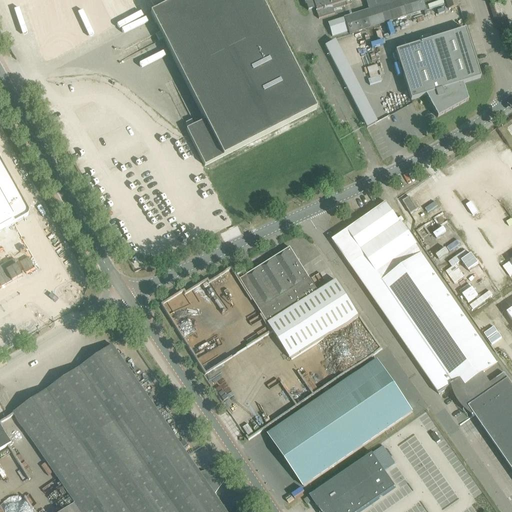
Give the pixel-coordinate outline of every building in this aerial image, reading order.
[(14,0),(30,53),(135,23),(127,0),(14,0)] [(177,0),(151,14),(160,33),(156,35),(159,41),(164,39),(205,121),(195,126),(192,122),(186,125),(188,129),(186,130),(205,166),(317,109),(261,0),(177,0)] [(303,0),(305,3),(306,2),(307,8),(308,11),(316,8),(318,17),(319,19),(335,14),(334,12),(334,10),(351,5),(350,1),(352,0),(365,0),(369,11),(345,19),(349,31),(349,32),(350,34),(416,13),(425,10),(421,0),(303,0)] [(445,0),(448,10),(458,7),(455,0),(445,0)] [(465,29),(395,51),(411,100),(426,96),(438,118),(468,101),(463,84),(481,78),(465,29)] [(0,231),(0,232),(0,231),(5,228),(5,229),(18,222),(19,221),(20,221),(20,220),(21,219),(21,218),(21,217),(21,216),(21,215),(20,214),(0,178),(0,231)] [(410,197),(403,201),(411,214),(418,210),(410,197)] [(454,385),(458,391),(498,364),(416,245),(401,224),(400,225),(400,224),(404,221),(402,217),(398,220),(387,203),(333,241),(439,395),(454,385)] [(238,276),(290,359),(299,353),(350,321),(359,316),(337,281),(319,292),(291,248),(248,275),(245,271),(238,276)] [(479,264),(472,255),(462,262),(469,271),(479,264)] [(511,261),(503,268),(510,277),(511,275),(511,261)] [(478,296),(472,289),(463,295),(468,303),(478,296)] [(485,334),(488,339),(497,332),(494,327),(485,334)] [(489,340),(492,345),(502,338),(498,334),(489,340)] [(13,413),(75,504),(62,511),(225,511),(214,495),(224,481),(220,474),(215,480),(211,479),(211,478),(211,477),(210,476),(210,475),(209,474),(208,473),(207,473),(207,472),(206,472),(205,472),(204,472),(203,472),(202,472),(201,472),(200,473),(199,473),(112,345),(13,413)] [(269,435),(304,487),(313,481),(413,413),(377,360),(269,435)] [(511,384),(498,364),(458,391),(511,469),(511,384)] [(0,450),(11,444),(0,425),(0,450)] [(383,447),(310,496),(320,511),(358,511),(395,487),(384,471),(395,464),(383,447)]
